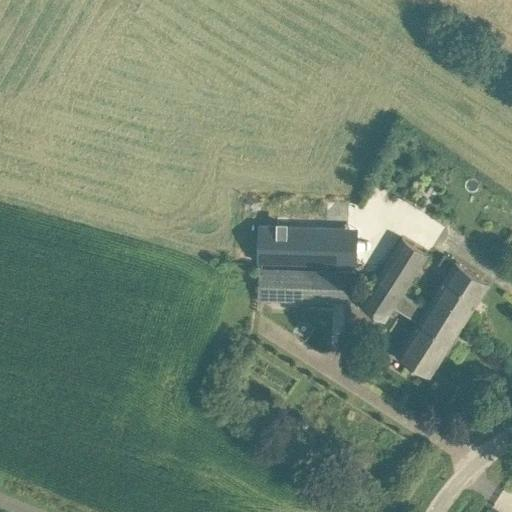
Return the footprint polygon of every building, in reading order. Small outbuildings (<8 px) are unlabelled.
[(347,225),(261,222),(260,259),(346,262),(347,225)] [(403,289),(416,268),(426,250),(402,236),(391,252),(378,273),(403,289)] [(490,281),(473,271),(455,259),(425,306),(460,328),(490,281)] [(349,301),(349,268),(260,266),(259,299),(349,301)] [(384,319),(403,289),(378,273),(376,276),(363,299),(360,304),(384,319)] [(430,375),(460,328),(425,306),(395,352),(430,375)] [(265,404),(258,414),(273,424),(280,414),(265,404)]
